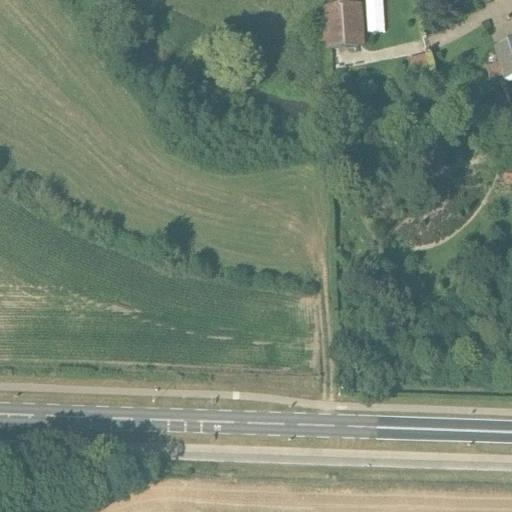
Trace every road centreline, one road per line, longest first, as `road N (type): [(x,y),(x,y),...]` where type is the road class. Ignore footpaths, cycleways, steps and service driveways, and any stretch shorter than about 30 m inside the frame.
road 1 (secondary): [(511,433),(214,422)]
road 2 (secondary): [(0,414),(214,422)]
